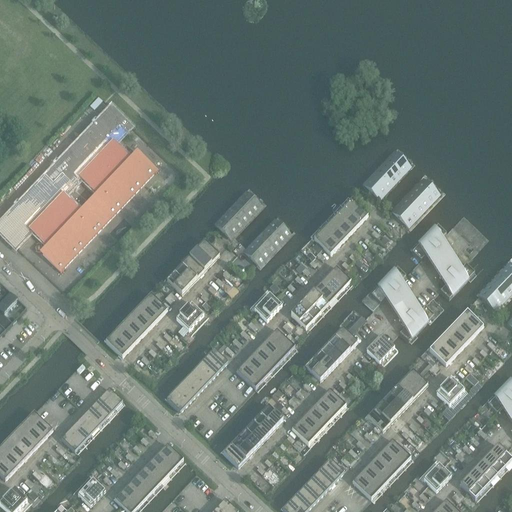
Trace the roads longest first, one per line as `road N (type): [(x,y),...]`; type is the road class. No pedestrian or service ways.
road 1 (residential): [(459,243),(232,484)]
road 2 (residential): [(373,220),(174,429)]
road 3 (residential): [(491,328),(315,511)]
road 4 (residential): [(116,375),(0,497)]
road 5 (residential): [(227,259),(116,375)]
road 6 (residential): [(511,424),(429,511)]
